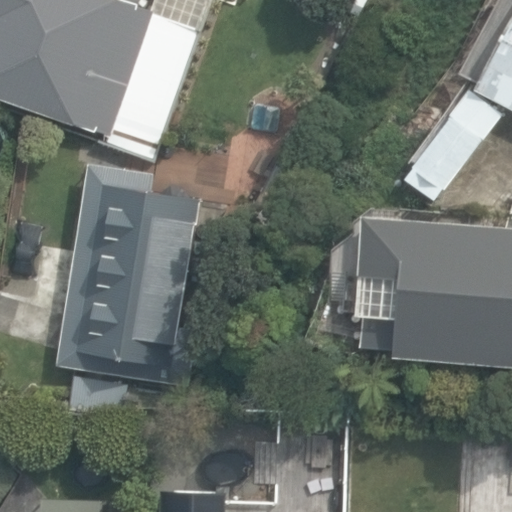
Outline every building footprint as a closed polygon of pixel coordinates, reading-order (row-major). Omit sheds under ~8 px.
[(105,142),(157,161),(215,0),(159,0),(157,9),(132,0),(0,0),(0,96),(108,136),(105,142)] [(411,176),(438,198),(511,104),(511,28),(481,85),(411,176)] [(60,365),(192,386),(202,326),(187,324),(206,199),(156,191),(159,172),(92,162),(60,365)] [(400,353),(511,361),(511,227),(410,220),(410,224),(392,223),(389,271),(406,271),(403,312),(371,311),(369,344),(401,346),(400,353)] [(230,511),(231,490),(168,488),(167,511),(230,511)] [(104,511),(104,498),(45,497),(44,511),(104,511)]
